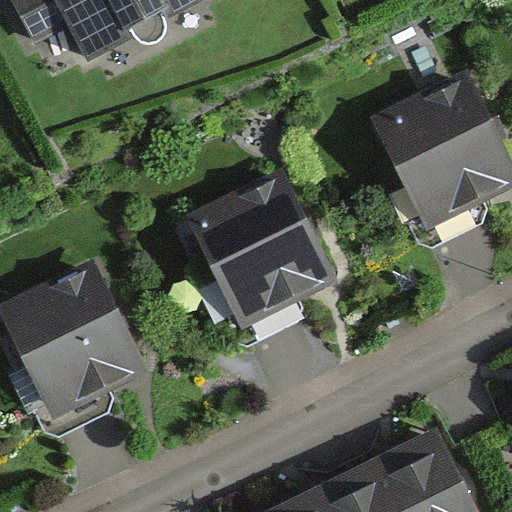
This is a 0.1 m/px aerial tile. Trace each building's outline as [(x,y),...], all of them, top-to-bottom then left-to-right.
[(12,0),(35,41),(68,23),(88,60),(200,0),(12,0)] [(511,157),(470,71),(372,119),(425,228),(511,185),(511,157)] [(283,169),(186,218),(242,328),(338,279),(283,169)] [(146,369),(92,259),(0,304),(0,306),(54,414),(146,369)] [(395,511),(466,511),(436,448),(378,476),(395,511)] [(323,511),(395,511),(378,476),(320,505),(323,511)]
